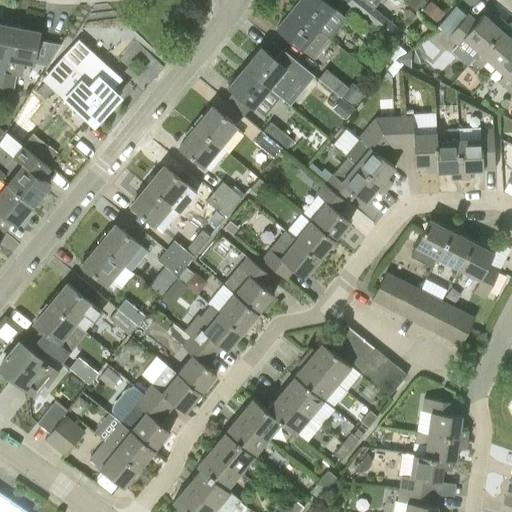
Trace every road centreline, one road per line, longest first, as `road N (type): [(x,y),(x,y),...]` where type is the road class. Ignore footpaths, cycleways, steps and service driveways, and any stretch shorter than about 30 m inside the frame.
road 1 (residential): [(0,295),(234,0)]
road 2 (residential): [(134,511),(175,465),(182,440),(281,324),(322,316),(341,294)]
road 3 (residential): [(341,294),(398,213),(426,202),(496,199),(511,207)]
road 4 (residential): [(476,388),(360,315),(341,294)]
road 5 (residential): [(472,511),(483,435),(476,388)]
